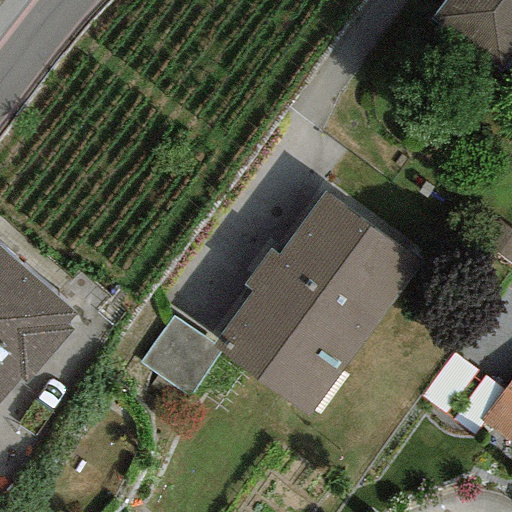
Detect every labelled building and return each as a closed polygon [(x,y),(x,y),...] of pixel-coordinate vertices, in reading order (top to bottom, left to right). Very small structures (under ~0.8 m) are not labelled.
[(511,0),(443,0),(432,15),(501,67),(511,51),(511,0)] [(323,192),(276,255),(268,249),(241,286),(249,292),(211,344),(209,346),(218,352),(305,416),(418,261),(323,192)] [(64,324),(73,315),(0,251),(0,401),(27,371),(32,375),(72,330),(64,324)] [(188,398),(218,352),(209,346),(211,344),(172,318),(139,364),(188,398)] [(511,379),(481,423),(511,444),(511,379)]
